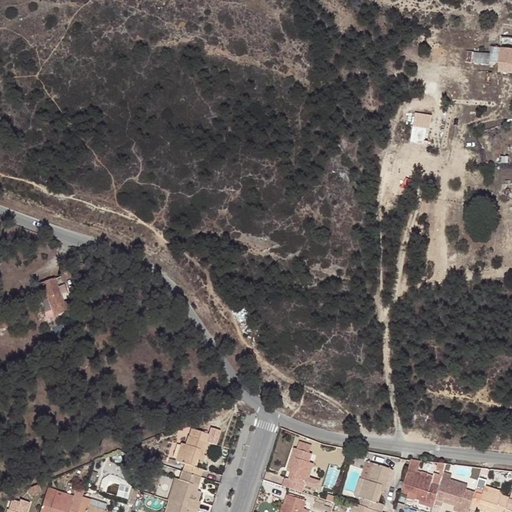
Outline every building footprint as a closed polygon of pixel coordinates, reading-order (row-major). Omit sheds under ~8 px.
[(511,37),(503,37),(503,46),(511,46),(511,37)] [(511,73),(511,63),(498,58),(494,71),(511,76),(511,73)] [(429,144),(432,113),(415,112),(412,142),(429,144)] [(67,312),(55,279),(44,283),(45,288),(38,290),(42,300),(49,298),(56,317),(67,312)] [(0,329),(9,327),(6,315),(0,317),(0,329)] [(183,461),(181,469),(198,474),(201,467),(192,464),(193,458),(199,460),(201,453),(206,439),(213,441),(215,432),(190,425),(184,442),(180,441),(175,458),(183,461)] [(299,440),(297,448),(309,453),(312,444),(299,440)] [(281,484),(294,489),(297,482),(306,485),(318,489),(320,480),(309,476),(313,463),(309,462),(312,453),(309,453),(297,448),(293,447),(289,460),(293,462),(291,469),(288,479),(283,477),(281,484)] [(359,495),(364,478),(369,479),(375,462),(367,460),(361,477),(360,477),(354,495),(359,495)] [(419,461),(411,460),(408,471),(415,473),(415,471),(419,461)] [(362,497),(360,504),(383,511),(384,511),(386,504),(377,501),(380,490),(382,484),(386,485),(392,468),(375,462),(369,479),(364,478),(359,495),(362,497)] [(444,471),(447,464),(438,463),(435,471),(443,474),(444,471)] [(330,464),(323,485),(334,489),(340,467),(330,464)] [(198,474),(181,469),(178,478),(174,477),(167,498),(198,508),(201,501),(194,498),(187,496),(191,486),(194,487),(198,474)] [(435,499),(440,486),(431,482),(433,477),(415,471),(415,473),(412,481),(405,478),(401,492),(408,494),(409,489),(423,494),(421,498),(434,502),(435,499)] [(452,474),(444,471),(443,474),(443,476),(440,486),(435,499),(444,502),(445,497),(451,499),(457,501),(456,506),(468,510),(470,505),(474,491),(467,489),(469,485),(451,479),(452,474)] [(440,486),(443,476),(434,473),(433,477),(431,482),(440,486)] [(505,511),(509,498),(501,496),(503,491),(486,485),(477,482),(474,491),(470,505),(478,508),(480,503),(486,506),(505,511)] [(198,489),(194,487),(191,486),(187,496),(194,498),(198,489)] [(54,496),(46,493),(40,511),(54,511),(55,511),(77,511),(82,496),(84,490),(76,488),(72,498),(55,492),(54,496)] [(409,489),(408,494),(420,498),(421,498),(423,494),(409,489)] [(300,511),(305,499),(287,494),(280,511),(300,511)] [(328,494),(326,499),(334,502),(336,497),(328,494)] [(77,511),(104,511),(106,508),(105,508),(89,503),(91,499),(82,496),(77,511)] [(445,497),(444,502),(456,506),(457,501),(451,499),(445,497)] [(196,511),(198,508),(167,498),(162,511),(181,511),(182,511),(185,511),(196,511)] [(25,511),(29,503),(18,499),(17,501),(10,499),(6,509),(5,511),(25,511)] [(91,499),(89,503),(105,508),(106,504),(91,499)] [(434,502),(433,506),(441,508),(444,502),(435,499),(434,502)]
